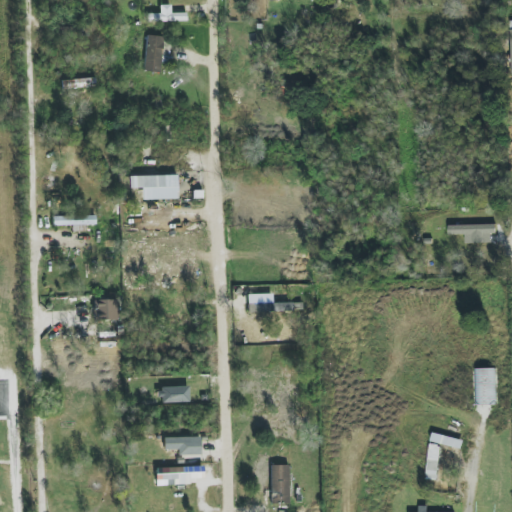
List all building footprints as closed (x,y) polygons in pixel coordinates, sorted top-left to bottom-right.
[(186,13),(170,13),(170,5),(159,5),(160,14),(147,14),(147,22),(186,21),(186,13)] [(144,72),(160,73),(162,36),(146,35),(144,72)] [(95,88),(95,79),(62,79),(62,88),(95,88)] [(129,176),(129,188),(141,188),(142,200),(177,199),(177,176),(129,176)] [(72,225),(72,231),(81,231),(81,225),(96,225),(95,215),(52,216),(52,226),(72,225)] [(491,243),(491,234),(496,234),(496,224),(449,225),(449,235),(465,235),(465,243),(491,243)] [(117,299),(95,300),(95,320),(118,320),(117,299)] [(248,313),(292,312),(292,303),(247,304),(248,313)] [(462,449),(464,441),(433,433),(431,441),(462,449)] [(200,448),(200,437),(163,439),(163,449),(200,448)] [(429,463),(439,464),(440,445),(430,445),(429,463)] [(290,466),(271,465),(269,503),(288,504),(290,466)] [(203,483),(203,466),(156,468),(157,484),(203,483)]
